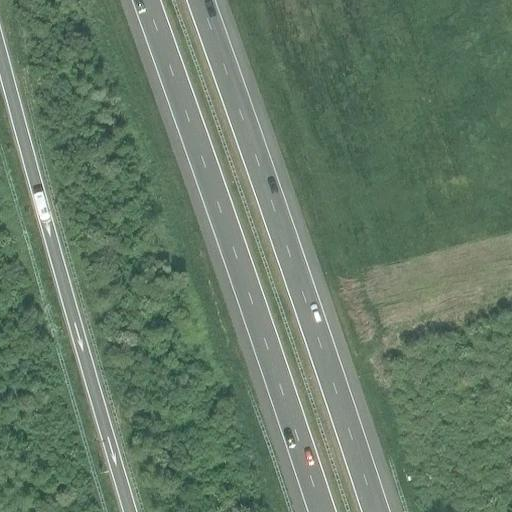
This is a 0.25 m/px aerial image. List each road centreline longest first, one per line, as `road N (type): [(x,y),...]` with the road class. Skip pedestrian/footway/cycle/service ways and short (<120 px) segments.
road 1 (motorway): [(377,511),(202,0)]
road 2 (motorway): [(145,0),(319,511)]
road 3 (motorway): [(0,56),(130,511)]
